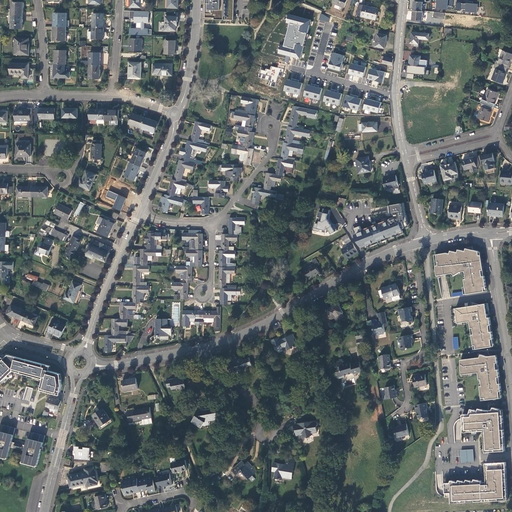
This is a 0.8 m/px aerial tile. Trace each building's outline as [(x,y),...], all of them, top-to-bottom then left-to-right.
[(206,0),(206,17),(215,17),(215,19),(233,20),(233,0),(206,0)] [(347,0),(333,0),(333,3),(344,8),(347,0)] [(452,0),(434,0),(434,9),(452,10),(452,0)] [(11,1),(11,15),(22,15),(22,2),(11,1)] [(486,2),(472,1),(471,12),(485,13),(486,2)] [(414,2),(413,11),(422,12),(423,2),(414,2)] [(361,16),(375,20),(378,9),(364,6),(361,16)] [(422,22),(423,12),(422,12),(413,11),(412,21),(422,22)] [(54,12),(54,26),(66,26),(66,13),(54,12)] [(92,13),(92,27),(103,27),(103,13),(92,13)] [(22,28),(22,15),(11,15),(11,27),(22,28)] [(140,16),(130,15),(129,30),(140,30),(140,16)] [(311,21),(290,15),(288,23),(291,23),(285,46),(282,45),(279,53),(287,55),(285,62),(288,63),(290,56),(301,59),(311,21)] [(176,16),(165,16),(164,29),(175,30),(175,26),(175,21),(176,21),(176,16)] [(66,40),(66,26),(54,26),(54,40),(66,40)] [(102,39),(103,27),(92,27),(91,27),(91,38),(102,39)] [(410,45),(414,45),(414,44),(418,44),(419,39),(429,40),(429,34),(411,32),(410,45)] [(385,49),(387,36),(378,34),(375,47),(385,49)] [(14,54),(28,54),(29,43),(26,43),(26,38),(15,37),(14,54)] [(141,38),(130,38),(130,46),(129,46),(129,51),(141,52),(141,38)] [(175,40),(164,39),(164,53),(174,53),(174,49),(175,40)] [(55,49),(55,63),(65,64),(66,64),(66,50),(55,49)] [(496,60),(495,64),(507,69),(511,55),(511,53),(502,50),(498,61),(496,60)] [(89,52),(89,64),(99,64),(100,52),(89,52)] [(345,56),(333,53),(332,57),(330,57),(328,64),(330,64),(329,68),(341,71),(345,56)] [(410,55),(409,65),(419,66),(422,67),(424,67),(426,67),(427,67),(428,61),(421,60),(421,57),(410,55)] [(383,63),(393,66),(393,59),(385,57),(383,63)] [(141,61),(128,61),(128,70),(130,70),(130,77),(141,77),(141,61)] [(29,63),(11,62),(10,73),(22,74),(22,77),(28,77),(29,63)] [(64,71),(65,64),(55,63),(54,76),(70,77),(70,71),(64,71)] [(172,63),(153,63),(153,72),(161,72),(161,74),(172,74),(172,69),(172,63)] [(99,78),(99,64),(89,64),(89,78),(99,78)] [(366,68),(352,64),(349,74),(364,78),(366,68)] [(502,83),(507,69),(495,64),(493,68),(495,69),(491,79),(502,83)] [(409,65),(408,65),(407,79),(414,80),(414,75),(429,76),(429,71),(426,71),(426,67),(424,67),(422,67),(419,66),(409,65)] [(260,68),(258,78),(269,80),(267,85),(275,87),(278,74),(282,75),(283,69),(271,66),(270,70),(260,68)] [(386,73),(371,69),(368,79),(383,83),(386,73)] [(292,81),(288,80),(285,91),(300,95),(303,84),(299,83),(299,81),(292,79),(292,81)] [(311,86),(307,85),(304,96),(320,100),(323,89),(319,88),(319,86),(312,84),(311,86)] [(331,91),(327,90),(324,102),(339,105),(342,94),(338,93),(339,91),(332,89),(331,91)] [(482,99),(481,102),(493,107),(499,93),(488,89),(484,100),(482,99)] [(241,109),(240,112),(254,115),(257,98),(242,95),(241,102),(246,103),(249,103),(248,108),(248,109),(248,110),(241,109)] [(351,97),(347,96),(344,107),(359,111),(362,99),(358,98),(359,96),(352,95),(351,97)] [(382,103),(367,99),(364,109),(379,113),(382,103)] [(488,122),(493,107),(481,102),(479,106),(481,107),(477,118),(488,122)] [(317,113),(317,110),(293,105),(289,126),(296,127),(296,124),(299,113),(307,114),(307,116),(316,118),(316,116),(317,115),(317,114),(317,113)] [(30,120),(31,108),(27,107),(27,110),(15,109),(15,120),(30,120)] [(42,107),(35,107),(35,120),(42,120),(42,118),(54,118),(55,108),(42,108),(42,107)] [(77,108),(62,108),(62,117),(77,117),(77,108)] [(97,118),(104,118),(104,109),(89,108),(89,118),(97,118)] [(118,109),(104,109),(104,118),(104,119),(118,119),(118,109)] [(239,125),(238,129),(251,131),(254,115),(240,112),(239,112),(238,118),(243,119),(246,120),(245,126),(242,125),(239,125)] [(128,123),(141,127),(145,117),(140,115),(140,117),(131,114),(128,123)] [(149,118),(145,117),(141,127),(154,131),(157,122),(148,120),(149,118)] [(210,125),(211,124),(208,123),(196,120),(193,129),(190,141),(202,144),(203,141),(197,139),(200,128),(209,131),(210,125)] [(378,130),(377,121),(363,122),(363,129),(363,130),(378,130)] [(302,134),(303,128),(299,127),(296,127),(289,126),(288,125),(285,141),(292,143),(292,140),(294,133),(302,134)] [(241,142),(240,145),(250,147),(254,131),(251,131),(238,129),(237,135),(241,135),(240,141),(241,142)] [(91,158),(101,158),(101,143),(100,143),(100,140),(92,139),(92,143),(91,143),(91,158)] [(205,151),(207,145),(202,144),(190,141),(187,140),(185,148),(182,159),(194,163),(196,163),(197,160),(189,157),(190,154),(194,155),(196,148),(205,151)] [(331,141),(328,140),(326,149),(325,149),(323,158),(326,159),(331,141)] [(298,151),(299,144),(292,143),(285,141),(284,141),(281,157),(292,160),(292,156),(288,156),(289,149),(298,151)] [(31,143),(17,143),(16,154),(26,154),(26,155),(31,155),(31,143)] [(245,153),(243,163),(250,164),(253,148),(250,147),(240,145),(233,144),(231,152),(237,153),(238,151),(245,153)] [(136,148),(130,161),(140,166),(143,159),(146,152),(136,148)] [(492,152),(481,155),(485,169),(493,167),(494,165),(493,161),(494,161),(492,152)] [(359,172),(373,169),(372,159),(369,159),(368,155),(356,157),(359,172)] [(475,165),(476,165),(474,157),(473,157),(473,156),(466,157),(466,159),(462,160),(464,168),(469,167),(475,165)] [(293,167),(294,160),(292,160),(281,157),(279,157),(275,173),(282,175),(284,165),(293,167)] [(192,169),(194,163),(182,159),(180,159),(179,159),(176,170),(173,179),(185,182),(186,179),(181,178),(184,167),(192,169)] [(135,176),(140,166),(130,161),(124,175),(134,179),(135,176)] [(454,162),(440,165),(444,179),(452,177),(451,173),(457,172),(454,162)] [(230,176),(230,180),(237,180),(237,174),(237,166),(237,164),(222,164),(222,170),(225,170),(225,176),(230,176)] [(95,173),(86,170),(82,179),(80,178),(78,184),(89,188),(95,173)] [(433,170),(421,173),(424,182),(436,180),(433,170)] [(511,170),(507,170),(501,170),(500,182),(511,183),(511,172),(511,170)] [(280,181),(282,175),(275,173),(267,172),(263,188),(270,189),(271,186),(272,180),(272,179),(280,181)] [(397,174),(383,178),(386,188),(399,184),(397,174)] [(184,189),(186,182),(185,182),(173,179),(171,178),(169,187),(167,194),(173,196),(176,186),(184,189)] [(217,186),(217,196),(224,196),(224,191),(224,185),(224,180),(209,180),(209,186),(217,186)] [(8,183),(0,182),(0,192),(8,192),(8,191),(8,186),(8,183)] [(17,196),(32,196),(32,186),(17,186),(17,196)] [(48,186),(32,186),(32,196),(48,197),(48,186)] [(129,190),(120,186),(116,194),(113,192),(110,198),(119,202),(120,201),(124,202),(125,201),(129,190)] [(269,195),(270,189),(263,188),(255,186),(252,202),(258,204),(260,194),(269,195)] [(277,190),(270,189),(269,195),(275,197),(277,190)] [(170,202),(185,206),(187,199),(173,196),(167,194),(164,194),(164,196),(163,198),(161,206),(160,209),(167,211),(170,202)] [(202,202),(202,213),(208,213),(209,196),(193,196),(193,197),(189,197),(189,201),(193,201),(193,202),(202,202)] [(430,212),(434,212),(441,213),(442,199),(431,198),(430,211),(430,212)] [(481,202),(469,201),(468,210),(480,211),(481,202)] [(78,216),(84,204),(80,202),(74,214),(78,216)] [(395,214),(395,216),(362,229),(360,225),(354,228),(356,232),(354,233),(363,247),(404,230),(403,227),(409,224),(408,214),(407,214),(405,202),(388,205),(388,209),(386,209),(387,214),(395,214)] [(503,204),(489,202),(488,213),(502,215),(503,204)] [(72,209),(58,203),(53,212),(68,218),(72,209)] [(449,204),(448,216),(459,217),(461,205),(449,204)] [(310,208),(304,206),(302,212),(308,214),(310,208)] [(328,219),(330,209),(323,208),(322,212),(319,211),(318,217),(321,217),(319,224),(315,223),(314,229),(319,231),(320,229),(326,230),(328,228),(332,234),(338,230),(335,225),(333,226),(328,219)] [(237,233),(241,233),(241,226),(239,226),(239,223),(244,223),(245,223),(245,217),(229,216),(229,233),(237,233)] [(97,231),(108,236),(110,232),(114,222),(103,217),(97,231)] [(0,235),(5,236),(9,236),(9,232),(8,230),(5,230),(5,222),(0,221),(0,235)] [(47,235),(50,228),(47,226),(45,230),(41,229),(40,232),(47,235)] [(53,232),(51,235),(61,239),(64,234),(57,230),(56,234),(53,232)] [(167,239),(167,232),(153,232),(149,232),(147,232),(147,235),(147,237),(147,240),(147,242),(147,244),(147,248),(156,248),(157,238),(167,239)] [(195,239),(195,249),(202,249),(202,233),(186,233),(186,239),(195,239)] [(237,240),(237,233),(229,233),(222,233),(221,250),(228,250),(233,250),(233,246),(228,246),(228,240),(237,240)] [(73,257),(81,239),(80,239),(81,236),(77,235),(76,237),(72,235),(68,245),(68,246),(67,247),(64,254),(70,257),(73,257)] [(48,254),(53,239),(46,236),(44,242),(41,241),(37,250),(48,254)] [(93,256),(105,261),(108,256),(109,252),(110,246),(104,243),(102,247),(98,245),(99,242),(91,238),(89,243),(87,242),(85,248),(87,249),(84,254),(92,258),(93,256)] [(348,257),(359,251),(353,242),(343,249),(348,257)] [(446,251),(436,253),(437,264),(435,264),(436,274),(442,273),(450,272),(452,272),(454,275),(460,271),(465,270),(466,278),(464,278),(465,286),(466,293),(484,290),(484,286),(486,285),(484,275),(482,275),(481,269),(483,269),(481,254),(479,254),(478,250),(466,247),(465,250),(458,248),(457,251),(450,249),(449,252),(446,251)] [(156,255),(156,248),(147,248),(144,248),(140,248),(140,256),(140,265),(147,265),(147,255),(156,255)] [(190,261),(190,266),(191,266),(201,266),(202,249),(195,249),(192,249),(186,249),(186,255),(195,255),(195,261),(190,261)] [(235,257),(235,250),(233,250),(228,250),(221,250),(219,250),(219,266),(233,267),(235,267),(235,262),(233,262),(230,262),(230,256),(235,257)] [(315,263),(304,269),(309,278),(320,271),(317,265),(320,263),(316,258),(313,260),(315,263)] [(13,261),(0,260),(0,276),(3,276),(3,282),(9,282),(10,276),(8,276),(8,267),(13,267),(13,261)] [(149,271),(149,265),(147,265),(140,265),(134,264),(133,277),(133,285),(146,285),(146,282),(140,282),(140,271),(149,271)] [(184,272),(184,282),(188,282),(191,282),(191,266),(190,266),(176,266),(176,272),(184,272)] [(235,273),(235,267),(233,267),(219,266),(219,287),(221,287),(226,287),(232,287),(232,284),(226,284),(226,281),(230,281),(230,273),(235,273)] [(37,280),(35,284),(47,290),(49,284),(44,281),(43,283),(37,280)] [(66,292),(63,298),(72,302),(73,301),(74,302),(77,295),(81,284),(73,281),(68,293),(66,292)] [(180,288),(180,298),(183,298),(187,298),(188,282),(184,282),(172,282),(172,288),(180,288)] [(397,284),(383,288),(386,299),(388,299),(389,302),(401,299),(400,296),(397,284)] [(148,292),(148,285),(146,285),(133,285),(133,295),(133,302),(135,302),(143,302),(143,299),(139,299),(140,292),(148,292)] [(240,294),(240,288),(236,288),(232,287),(226,287),(221,287),(220,303),(227,303),(227,299),(231,299),(232,294),(240,294)] [(135,308),(135,302),(133,302),(120,301),(120,311),(120,318),(127,318),(127,314),(127,308),(135,308)] [(471,305),(455,307),(457,322),(462,321),(469,320),(470,327),(472,327),(473,333),(471,333),(473,344),(475,344),(476,348),(492,345),(491,338),(493,338),(491,330),(489,331),(488,324),(490,324),(489,316),(487,317),(486,310),(488,309),(487,302),(479,303),(472,301),(471,305)] [(342,312),(343,312),(338,302),(327,309),(332,318),(333,318),(336,316),(338,320),(344,316),(342,312)] [(7,312),(19,318),(23,309),(11,303),(7,312)] [(412,310),(411,305),(409,305),(397,308),(398,314),(400,314),(400,317),(402,318),(402,320),(407,319),(409,320),(413,320),(412,315),(411,315),(410,311),(412,310)] [(24,310),(23,309),(19,318),(33,324),(37,315),(24,310)] [(189,317),(199,317),(199,310),(183,310),(183,326),(189,326),(189,321),(189,317)] [(215,326),(220,326),(220,310),(217,310),(199,310),(199,317),(199,321),(199,323),(203,323),(203,321),(203,317),(214,318),(214,322),(213,326),(215,326)] [(384,322),(387,321),(384,310),(376,312),(377,316),(378,315),(379,319),(378,320),(376,320),(376,319),(374,318),(371,318),(371,319),(372,323),(374,332),(376,334),(383,332),(385,330),(383,323),(384,322)] [(127,324),(127,318),(120,318),(111,317),(111,326),(111,334),(122,334),(122,330),(118,330),(118,324),(127,324)] [(155,335),(171,335),(171,326),(167,326),(167,318),(155,318),(155,335)] [(65,325),(52,319),(48,330),(52,332),(51,334),(59,337),(65,325)] [(334,329),(320,333),(321,334),(326,333),(327,337),(336,335),(334,329)] [(354,332),(357,345),(365,344),(362,330),(354,332)] [(412,333),(400,335),(401,343),(400,345),(401,348),(402,349),(406,348),(407,347),(412,346),(411,338),(413,338),(412,333)] [(125,340),(125,334),(122,334),(111,334),(105,334),(104,343),(104,350),(111,350),(111,340),(125,340)] [(279,335),(270,339),(271,340),(272,339),(276,349),(286,345),(287,347),(292,345),(292,346),(293,346),(296,345),(293,338),(295,337),(293,334),(280,339),(279,336),(280,336),(279,335)] [(390,366),(389,353),(383,353),(378,355),(378,359),(379,360),(380,367),(385,367),(386,368),(390,367),(390,366)] [(479,356),(460,359),(461,373),(467,373),(478,371),(479,379),(481,378),(481,385),(479,385),(481,397),(485,397),(485,399),(499,397),(499,390),(501,390),(500,382),(498,383),(497,376),(499,376),(496,354),(487,355),(480,353),(479,356)] [(3,356),(0,359),(0,380),(2,381),(14,370),(44,378),(41,390),(60,395),(63,385),(61,373),(50,370),(51,365),(9,354),(5,358),(3,356)] [(251,364),(248,356),(244,358),(240,356),(239,359),(234,356),(228,368),(235,371),(243,368),(245,369),(247,366),(251,364)] [(353,373),(361,371),(359,361),(350,363),(350,362),(343,364),(342,360),(334,362),(336,371),(334,372),(336,376),(338,378),(344,376),(344,374),(353,372),(353,373)] [(415,386),(427,383),(425,373),(421,374),(421,375),(413,377),(415,386)] [(184,378),(183,374),(175,376),(176,379),(174,379),(173,378),(167,379),(168,386),(172,385),(173,388),(174,388),(174,390),(186,387),(185,385),(186,385),(185,378),(184,378)] [(138,379),(124,380),(125,391),(139,389),(138,379)] [(394,384),(385,386),(386,393),(385,395),(386,398),(397,396),(396,391),(394,384)] [(22,399),(30,401),(32,388),(25,386),(22,399)] [(54,412),(58,413),(59,409),(61,400),(49,397),(47,406),(51,407),(55,408),(55,410),(54,412)] [(427,405),(426,401),(414,403),(415,408),(416,408),(418,415),(420,417),(428,415),(426,407),(427,405)] [(469,413),(462,413),(463,429),(470,428),(471,431),(472,431),(476,430),(485,430),(485,433),(486,444),(484,444),(484,448),(484,451),(488,451),(504,450),(504,443),(501,443),(501,436),(503,436),(503,428),(500,429),(500,422),(502,422),(502,409),(492,406),(492,409),(485,409),(478,407),(477,410),(470,408),(469,413)] [(134,410),(127,411),(130,423),(142,420),(143,426),(153,424),(152,418),(150,407),(134,411),(134,410)] [(215,407),(203,409),(204,414),(200,415),(200,413),(197,413),(191,421),(201,427),(205,421),(220,418),(219,411),(215,412),(215,407)] [(99,426),(110,419),(103,408),(100,410),(99,408),(96,410),(97,412),(93,414),(98,422),(97,423),(99,426)] [(112,421),(110,419),(99,426),(101,428),(112,421)] [(304,420),(296,422),(296,423),(295,423),(297,434),(302,433),(303,435),(308,436),(313,433),(312,432),(318,431),(317,425),(318,424),(317,420),(304,422),(304,420)] [(409,434),(406,423),(401,424),(401,425),(393,427),(394,431),(396,432),(397,437),(409,434)] [(16,428),(0,424),(0,454),(8,456),(11,446),(12,441),(16,428)] [(25,450),(23,460),(38,464),(45,435),(30,431),(27,445),(25,450)] [(89,453),(90,447),(84,446),(75,445),(74,452),(76,452),(76,454),(75,454),(73,458),(89,459),(89,458),(90,458),(91,456),(90,456),(90,454),(89,454),(89,453)] [(472,448),(460,449),(461,462),(473,461),(472,448)] [(171,456),(172,462),(174,471),(188,468),(186,459),(177,460),(176,457),(174,456),(171,456)] [(258,470),(251,463),(249,464),(247,462),(246,463),(243,459),(233,468),(237,473),(240,472),(243,470),(248,476),(250,477),(258,470)] [(292,477),(294,462),(289,461),(286,460),(285,463),(285,465),(280,464),(281,462),(274,461),(273,467),(276,467),(276,470),(275,477),(278,477),(278,478),(280,478),(282,478),(283,476),(292,477)] [(444,482),(445,496),(450,496),(450,499),(458,499),(458,502),(466,501),(466,499),(474,498),(474,501),(482,500),(482,498),(490,497),(490,500),(504,499),(504,494),(507,494),(506,477),(503,477),(503,468),(505,468),(505,461),(485,462),(485,473),(488,473),(488,483),(486,483),(481,484),(481,480),(474,478),(473,481),(466,478),(465,481),(458,479),(457,481),(450,479),(449,482),(444,482)] [(110,471),(110,463),(101,462),(100,471),(110,471)] [(86,471),(69,475),(71,486),(81,484),(83,489),(88,488),(87,486),(98,483),(98,480),(96,469),(95,469),(94,466),(89,467),(89,470),(86,471)] [(170,472),(156,475),(159,486),(173,483),(170,472)] [(125,493),(141,490),(138,479),(138,477),(122,480),(125,493)] [(147,477),(138,479),(141,490),(150,488),(150,490),(156,489),(153,478),(148,479),(147,477)] [(95,495),(98,508),(107,506),(106,497),(105,493),(95,495)] [(178,511),(176,503),(163,506),(164,507),(164,511),(178,511)] [(241,507),(246,511),(248,511),(251,509),(244,503),(241,507)]
